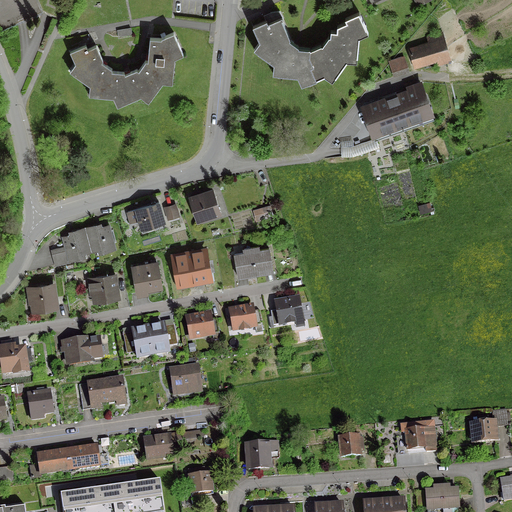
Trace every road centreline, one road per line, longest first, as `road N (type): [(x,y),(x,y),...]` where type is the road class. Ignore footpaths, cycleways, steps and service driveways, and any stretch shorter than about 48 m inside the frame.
road 1 (residential): [(307,284),(0,337)]
road 2 (residential): [(234,511),(241,491),(255,484),(477,468)]
road 3 (residential): [(235,413),(0,448)]
road 4 (residential): [(372,89),(319,155),(209,167)]
road 5 (residential): [(209,167),(35,217)]
road 6 (residential): [(0,60),(35,217)]
road 7 (residential): [(209,167),(228,27)]
road 8 (residential): [(95,31),(160,22),(228,27)]
